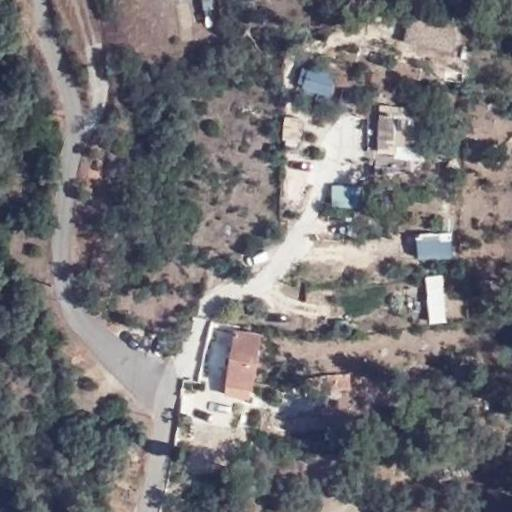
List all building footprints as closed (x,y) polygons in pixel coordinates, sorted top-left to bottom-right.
[(304,64),(299,89),(329,95),(335,71),(304,64)] [(383,112),(378,112),(375,151),(396,153),(397,145),(412,147),(414,116),(399,114),(399,111),(383,109),(383,112)] [(297,144),(299,116),(282,114),(280,143),(297,144)] [(331,183),(332,205),(361,204),(360,182),(331,183)] [(445,320),(441,273),(423,274),(427,322),(445,320)] [(252,387),(260,334),(234,330),(225,382),(250,387),(252,387)] [(352,384),(349,371),(335,373),(338,387),(352,384)] [(335,373),(305,378),(307,392),(338,387),(335,373)] [(250,387),(225,382),(224,393),(249,397),(250,387)] [(466,402),(464,393),(454,394),(455,404),(466,402)]
